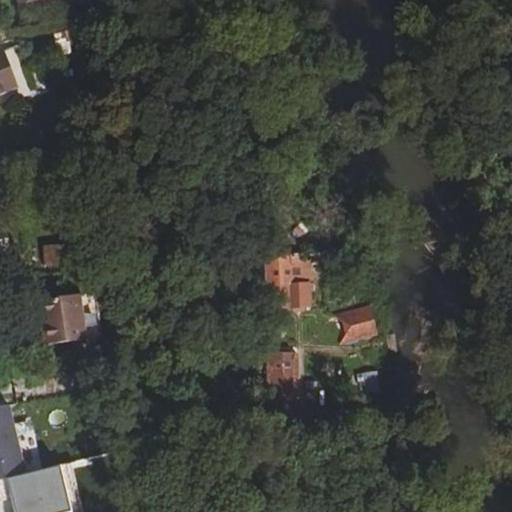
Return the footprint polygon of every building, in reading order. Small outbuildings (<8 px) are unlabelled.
[(0,93),(11,90),(0,60),(0,93)] [(263,257),(264,285),(285,283),(285,262),(279,262),(278,256),(263,257)] [(285,262),(285,283),(296,283),(295,261),(285,262)] [(92,298),(76,300),(80,345),(81,350),(97,348),(92,298)] [(76,300),(36,304),(40,348),(80,345),(76,300)] [(340,314),(345,339),(368,335),(364,310),(340,314)] [(263,356),(264,378),(275,377),(274,355),(263,356)] [(268,397),(269,416),(282,414),(281,396),(268,397)] [(0,477),(24,472),(10,402),(0,404),(0,477)] [(63,462),(24,472),(0,477),(0,497),(10,495),(14,511),(19,510),(19,511),(69,511),(66,496),(71,494),(63,462)]
